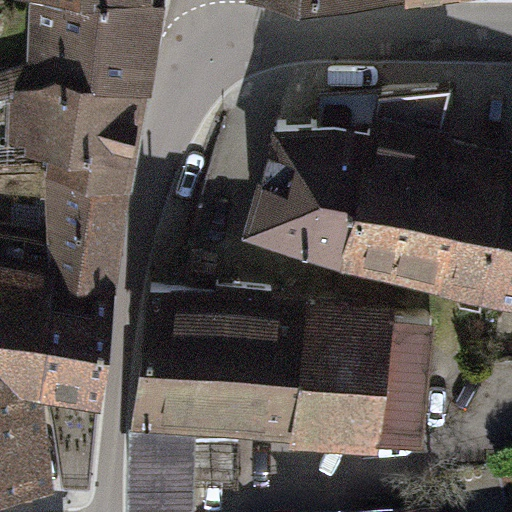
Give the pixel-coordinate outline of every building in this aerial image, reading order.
[(95,478),(160,0),(38,0),(32,67),(1,64),(0,71),(0,178),(42,183),(35,256),(0,252),(0,388),(49,392),(60,477),(95,478)] [(371,116),(340,253),(483,285),(511,154),(511,139),(452,127),(455,116),(375,98),(371,116)] [(340,253),(371,116),(332,108),(273,112),(247,232),(340,253)] [(511,154),(483,285),(511,291),(511,154)] [(292,422),(308,287),(151,269),(135,404),(292,422)] [(308,287),(292,422),(382,433),(383,422),(423,427),(437,307),(394,302),(394,298),(308,287)] [(0,475),(48,472),(40,392),(0,388),(0,475)] [(196,414),(131,413),(130,511),(195,511),(196,473),(196,425),(196,414)] [(242,425),(196,425),(196,473),(242,473),(242,425)]
